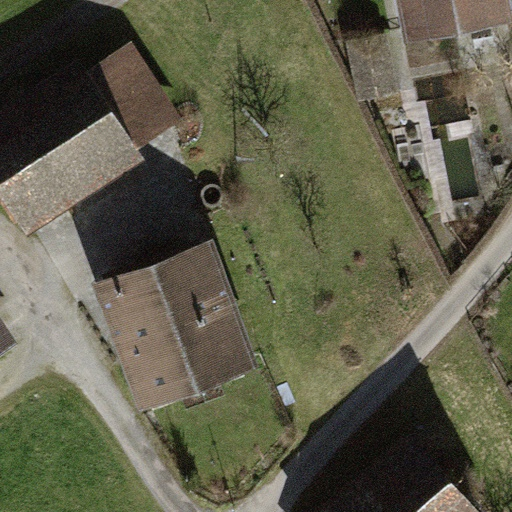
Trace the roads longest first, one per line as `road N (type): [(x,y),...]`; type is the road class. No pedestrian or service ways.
road 1 (unclassified): [(276,511),(426,338),(511,223)]
road 2 (track): [(183,511),(0,253)]
